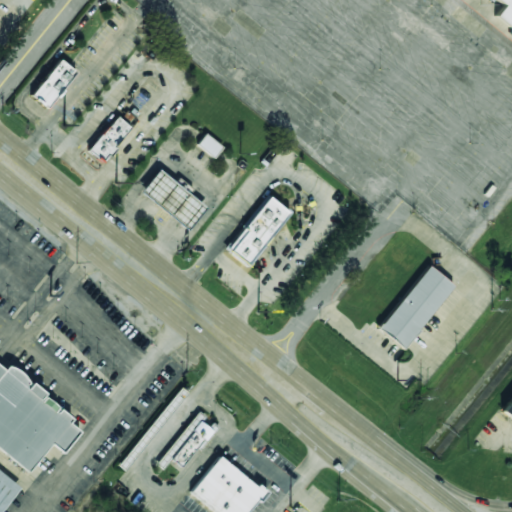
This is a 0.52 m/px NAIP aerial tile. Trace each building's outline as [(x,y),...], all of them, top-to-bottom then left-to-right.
[(511,0),(493,0),(500,5),(491,17),(511,32),(511,0)] [(30,95),(59,59),(75,72),(46,108),(30,95)] [(85,149),(114,115),(129,128),(100,162),(85,149)] [(196,144),(205,133),(221,146),(212,158),(196,144)] [(158,170),(204,207),(186,229),(140,192),(158,170)] [(268,196),(290,213),(249,266),(227,249),(268,196)] [(401,348),(377,328),(428,266),(452,286),(401,348)] [(0,511),(20,489),(0,473),(0,455),(25,476),(50,445),(60,453),(77,432),(67,423),(69,420),(27,386),(23,379),(18,372),(12,369),(5,366),(1,371),(0,370),(0,511)] [(511,420),(501,412),(511,398),(511,420)] [(157,466),(162,469),(168,460),(183,469),(214,424),(207,420),(208,418),(195,410),(157,466)] [(212,511),(188,492),(218,456),(255,487),(257,484),(267,492),(259,501),(256,499),(245,511),(212,511)]
